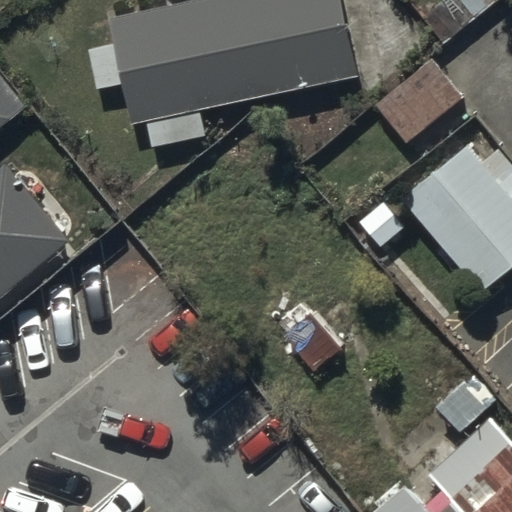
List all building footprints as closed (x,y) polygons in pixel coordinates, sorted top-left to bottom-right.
[(361,67),(346,0),(132,0),(111,5),(116,31),(87,38),(96,82),(125,76),(133,114),(148,111),(153,137),(209,125),(204,102),(361,67)] [(429,47),(372,94),(411,143),(468,96),(429,47)] [(0,116),(26,95),(0,63),(0,116)] [(464,128),(399,182),(488,290),(511,270),(511,153),(499,138),(483,151),(464,128)] [(11,149),(0,157),(0,287),(74,229),(11,149)] [(497,314),(465,342),(500,382),(511,371),(511,337),(508,332),(510,330),(497,314)] [(424,491),(401,511),(511,511),(511,424),(463,371),(435,397),(450,413),(410,449),(448,490),(434,502),(424,491)]
